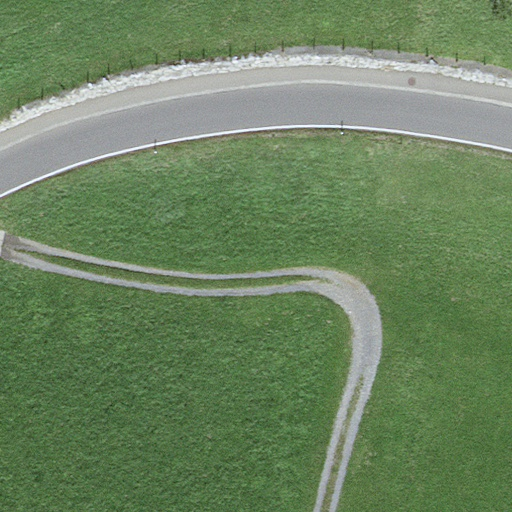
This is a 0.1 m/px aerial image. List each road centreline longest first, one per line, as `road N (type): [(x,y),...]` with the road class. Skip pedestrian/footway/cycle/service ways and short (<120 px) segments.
road 1 (track): [(325,511),(370,326),(363,303),(310,281),(176,282),(0,244)]
road 2 (tertiary): [(0,172),(128,127),(279,104),(411,109),(511,126)]
